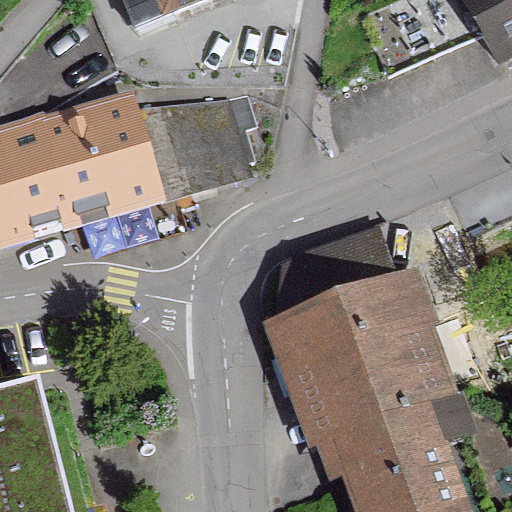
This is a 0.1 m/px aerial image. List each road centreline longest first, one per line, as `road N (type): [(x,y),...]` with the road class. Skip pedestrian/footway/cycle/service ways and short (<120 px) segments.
road 1 (residential): [(222,306),(229,257),(511,119)]
road 2 (residential): [(222,306),(119,291),(0,296)]
road 3 (residential): [(233,511),(222,306)]
